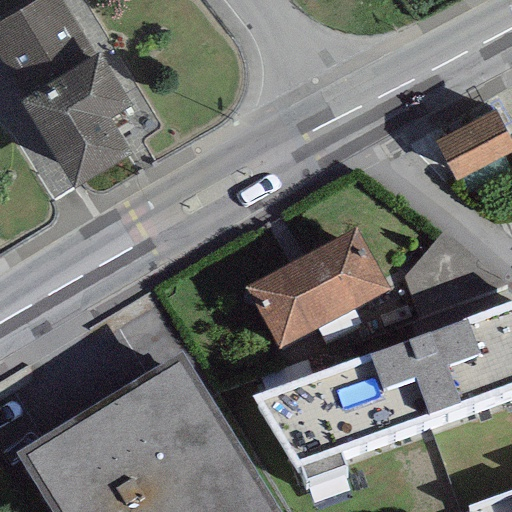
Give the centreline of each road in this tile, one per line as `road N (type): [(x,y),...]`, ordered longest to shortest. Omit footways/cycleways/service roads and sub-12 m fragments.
road 1 (primary): [(342,115),(0,321)]
road 2 (residential): [(511,267),(342,115)]
road 3 (primary): [(511,26),(342,115)]
road 4 (residential): [(342,115),(253,0)]
